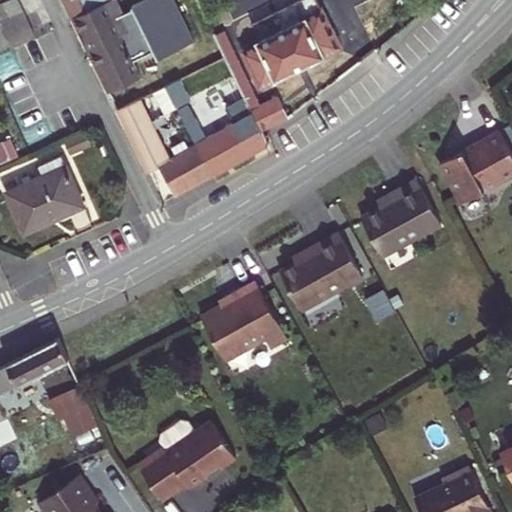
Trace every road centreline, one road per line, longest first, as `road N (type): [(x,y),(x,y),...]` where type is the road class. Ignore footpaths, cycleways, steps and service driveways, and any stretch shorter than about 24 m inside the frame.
road 1 (tertiary): [(501,1),(382,114),(172,248)]
road 2 (residential): [(49,0),(172,248)]
road 3 (tertiary): [(172,248),(15,326)]
